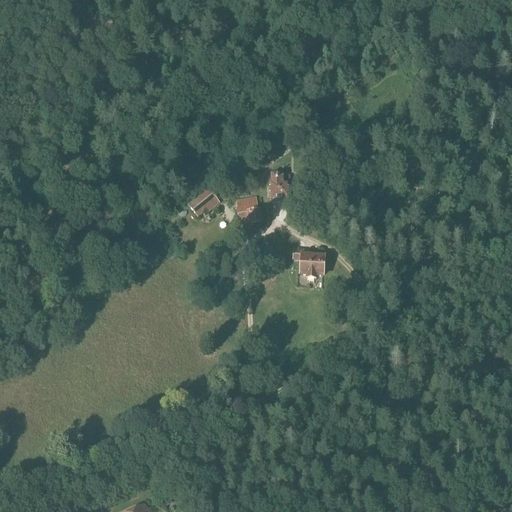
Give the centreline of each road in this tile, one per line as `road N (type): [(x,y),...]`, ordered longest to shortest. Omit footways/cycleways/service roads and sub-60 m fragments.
road 1 (track): [(37,511),(511,279)]
road 2 (track): [(362,349),(376,311),(362,280),(298,236),(256,246),(240,409)]
road 3 (track): [(99,0),(252,149),(260,179)]
road 4 (track): [(260,179),(430,47)]
